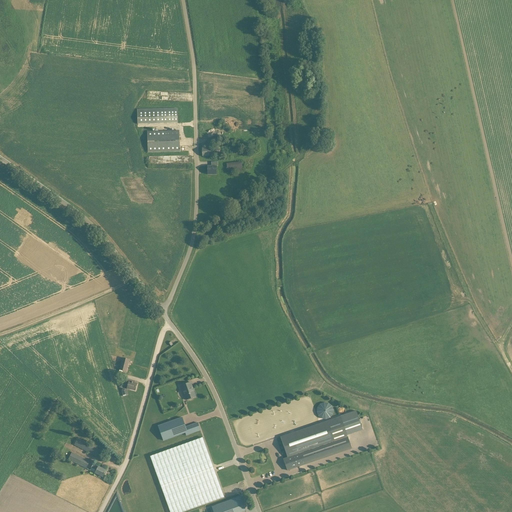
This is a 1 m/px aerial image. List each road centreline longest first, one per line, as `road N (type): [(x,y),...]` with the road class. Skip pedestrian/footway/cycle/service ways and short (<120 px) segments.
road 1 (unclassified): [(160,310),(195,224),(194,78),(182,0)]
road 2 (unclassified): [(259,511),(212,387),(160,310)]
road 3 (unclassified): [(160,310),(87,220),(0,157)]
road 4 (track): [(100,511),(171,324)]
road 5 (track): [(136,279),(0,335)]
road 6 (track): [(191,246),(291,166)]
